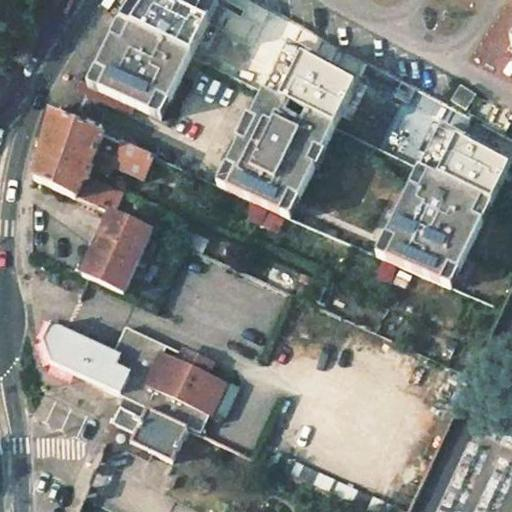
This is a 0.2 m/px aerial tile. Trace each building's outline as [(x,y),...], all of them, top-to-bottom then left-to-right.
[(136,0),(119,26),(192,63),(216,8),(200,0),(136,0)] [(119,26),(106,50),(180,87),(192,63),(119,26)] [(160,127),(180,87),(106,50),(86,90),(160,127)] [(266,95),(338,130),(354,93),(291,55),(266,95)] [(464,89),(454,103),(467,111),(476,97),(464,89)] [(271,184),(305,200),(338,130),(266,95),(254,120),(261,123),(251,145),(244,142),(232,168),(270,186),(271,184)] [(98,174),(104,165),(143,182),(155,158),(51,112),(35,182),(96,209),(106,188),(86,178),(89,170),(98,174)] [(429,169),(499,203),(511,174),(511,168),(447,132),(429,169)] [(270,186),(232,168),(223,188),(296,220),(305,200),(271,184),(270,186)] [(499,203),(429,169),(387,255),(456,289),(499,203)] [(237,218),(217,206),(203,230),(223,241),(237,218)] [(83,277),(123,296),(153,235),(111,216),(83,277)] [(190,431),(197,434),(202,425),(193,421),(197,412),(206,416),(222,382),(205,374),(208,367),(123,327),(111,354),(48,324),(41,337),(51,365),(123,399),(147,411),(190,431)] [(136,437),(144,420),(119,408),(113,426),(136,437)] [(136,437),(131,447),(152,457),(173,467),(190,431),(147,411),(144,420),(136,437)] [(447,411),(436,433),(443,436),(453,414),(447,411)] [(206,416),(197,412),(193,421),(202,425),(206,416)] [(152,457),(131,447),(136,437),(113,426),(101,454),(110,458),(125,455),(144,464),(148,466),(152,457)] [(373,499),(372,502),(276,456),(270,468),(363,511),(385,511),(389,506),(373,499)]
